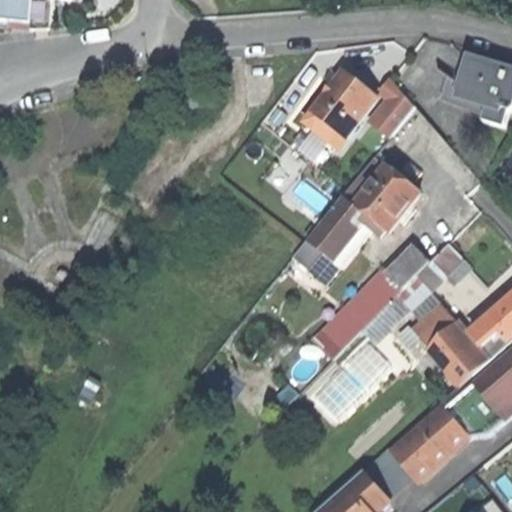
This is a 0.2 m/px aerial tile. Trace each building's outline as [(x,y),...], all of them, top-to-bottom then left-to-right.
[(0,0),(0,9),(36,13),(37,1),(37,0),(0,0)] [(49,31),(51,1),(37,1),(36,13),(35,29),(35,32),(49,31)] [(36,13),(0,9),(0,25),(6,26),(35,29),(36,13)] [(470,57),(460,94),(492,103),(487,123),(508,129),(511,115),(511,68),(497,64),(470,57)] [(341,131),(348,136),(377,99),(360,85),(345,73),(316,111),(323,117),(341,131)] [(391,100),(373,123),(392,138),(418,108),(394,80),(383,93),(391,100)] [(204,83),(190,84),(191,108),(205,107),(204,83)] [(331,143),(341,131),(323,117),(313,130),(331,143)] [(387,167),(356,205),(358,207),(375,221),(386,230),(389,233),(421,193),(402,178),(387,167)] [(347,220),(358,207),(356,205),(342,196),(332,210),(347,220)] [(354,226),(347,220),(332,210),(308,241),(328,259),(354,226)] [(381,236),(386,230),(375,221),(370,228),(381,236)] [(449,243),(431,261),(442,271),(447,276),(451,271),(464,258),(449,243)] [(416,246),(387,275),(403,290),(431,261),(416,246)] [(472,266),(464,258),(451,271),(459,279),(472,266)] [(375,340),(442,271),(431,261),(403,290),(373,320),(364,330),(375,340)] [(364,330),(373,320),(358,305),(387,275),(383,270),(324,331),(338,344),(327,354),(334,361),(364,330)] [(358,305),(373,320),(403,290),(387,275),(358,305)] [(511,299),(490,318),(509,340),(511,337),(511,299)] [(423,344),(428,349),(454,326),(456,324),(440,305),(411,330),(423,344)] [(493,357),(511,343),(509,340),(490,318),(473,333),(493,357)] [(428,349),(461,387),(487,365),(454,326),(428,349)] [(413,353),(423,344),(411,330),(401,339),(413,353)] [(511,360),(509,357),(492,372),(511,395),(511,360)] [(511,395),(492,372),(478,384),(498,408),(511,396),(511,395)] [(478,384),(461,398),(481,422),(498,408),(478,384)] [(456,393),(440,406),(469,440),(489,436),(511,416),(511,396),(498,408),(481,422),(461,398),(456,393)] [(392,447),(420,480),(469,440),(440,406),(392,447)] [(363,474),(319,511),(379,511),(389,504),(363,474)] [(510,511),(503,502),(489,511),(510,511)]
